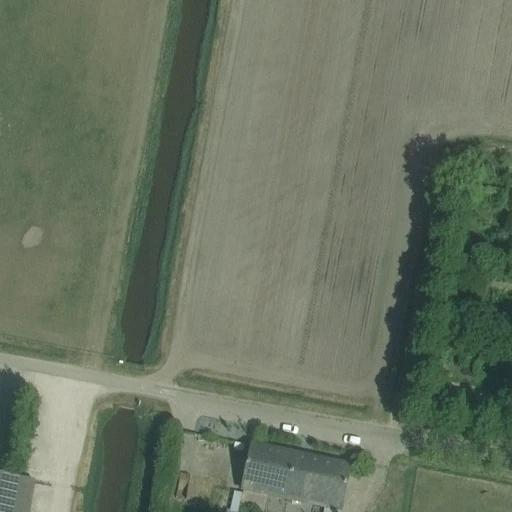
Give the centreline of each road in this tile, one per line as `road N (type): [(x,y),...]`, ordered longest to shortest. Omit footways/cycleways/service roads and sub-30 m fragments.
road 1 (unclassified): [(511,457),(0,361)]
road 2 (track): [(53,511),(79,376)]
